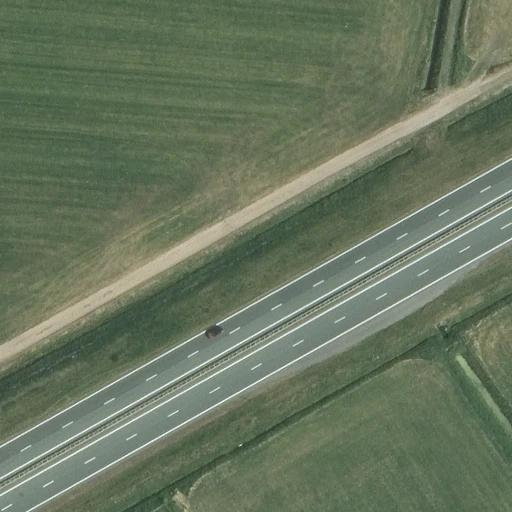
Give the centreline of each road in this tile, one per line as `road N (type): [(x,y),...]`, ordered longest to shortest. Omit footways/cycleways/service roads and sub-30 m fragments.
road 1 (trunk): [(511,176),(0,465)]
road 2 (track): [(511,68),(0,353)]
road 3 (trunk): [(3,511),(511,225)]
